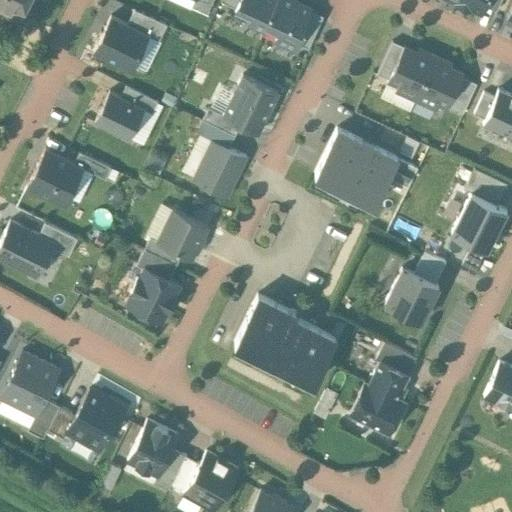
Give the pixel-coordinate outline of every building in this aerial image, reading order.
[(24,0),(0,0),(0,2),(18,11),(19,11),(24,0)] [(238,0),(235,8),(251,15),(248,22),(264,29),(277,0),(238,0)] [(277,0),(264,29),(265,29),(267,25),(278,31),(276,37),(276,39),(295,48),(295,45),(296,45),(296,48),(304,31),(301,29),(312,6),(298,0),(277,0)] [(455,0),(455,2),(470,8),(470,6),(481,11),(485,4),(486,0),(455,0)] [(486,0),(485,4),(496,9),(500,0),(486,0)] [(18,11),(0,2),(0,24),(9,29),(18,11)] [(124,19),(110,12),(93,47),(134,66),(150,31),(161,35),(167,21),(131,5),(124,19)] [(417,50),(404,44),(388,80),(398,85),(396,89),(415,98),(435,54),(418,47),(417,50)] [(435,54),(415,98),(434,106),(436,102),(447,107),(463,71),(450,65),(452,62),(441,57),(435,54)] [(221,113),(255,131),(276,90),(243,72),(221,113)] [(105,88),(92,116),(130,134),(144,105),(153,109),(159,97),(123,81),(117,94),(105,88)] [(511,93),(498,87),(482,122),(506,132),(505,132),(511,135),(511,93)] [(413,161),(335,125),(315,169),(371,196),(383,170),(405,180),(413,161)] [(212,138),(192,178),(222,192),(227,195),(247,155),(212,138)] [(69,158),(39,144),(22,182),(63,200),(80,164),(103,175),(109,163),(74,147),(69,158)] [(470,189),(450,229),(488,248),(508,207),(497,202),(507,182),(473,166),(463,186),(470,189)] [(143,232),(138,242),(173,259),(177,248),(195,257),(211,225),(165,203),(150,235),(143,232)] [(194,204),(192,213),(211,218),(213,208),(194,204)] [(46,241),(64,250),(72,234),(38,217),(32,231),(2,216),(0,219),(0,255),(32,271),(46,241)] [(165,274),(173,259),(138,242),(129,260),(136,263),(118,301),(158,320),(177,280),(165,274)] [(416,317),(441,258),(415,248),(407,268),(395,263),(379,301),(416,317)] [(339,336),(258,295),(234,344),(314,385),(339,336)] [(410,352),(375,335),(340,409),(389,431),(405,397),(398,393),(404,382),(397,379),(410,352)] [(31,426),(45,400),(32,394),(48,363),(13,345),(0,370),(0,400),(19,410),(12,425),(28,433),(31,426)] [(511,368),(499,363),(483,398),(511,411),(511,368)] [(93,448),(117,401),(73,378),(58,407),(45,400),(31,426),(48,435),(52,427),(93,448)] [(158,472),(171,446),(178,432),(147,416),(127,457),(158,472)] [(171,446),(158,472),(154,479),(169,486),(169,485),(185,452),(171,446)] [(199,460),(182,491),(183,491),(214,508),(238,466),(206,448),(199,460)] [(183,491),(182,491),(199,460),(185,452),(169,485),(182,492),(183,491)] [(263,485),(249,511),(287,511),(293,501),(263,485)]
